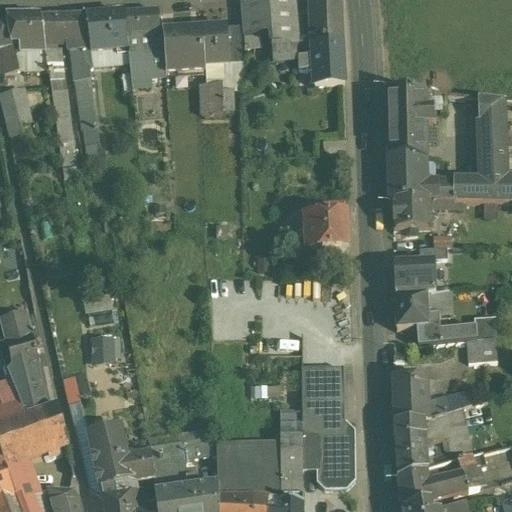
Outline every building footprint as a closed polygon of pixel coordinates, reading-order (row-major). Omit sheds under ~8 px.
[(267,0),(245,0),(241,1),(243,28),(244,39),(259,37),(270,35),(267,0)] [(291,0),(267,0),(270,35),(271,48),(294,45),(291,0)] [(340,0),(309,0),(310,6),(312,45),(312,48),(342,46),(340,0)] [(158,13),(125,14),(127,39),(139,38),(150,37),(152,59),(164,58),(162,36),(160,36),(158,13)] [(125,14),(85,18),(89,43),(90,54),(128,50),(127,39),(125,14)] [(44,52),(39,16),(18,17),(19,34),(18,34),(19,45),(19,53),(44,52)] [(85,18),(41,20),(41,16),(39,16),(44,52),(47,72),(51,72),(63,71),(60,44),(80,44),(89,43),(85,18)] [(6,17),(0,17),(0,51),(7,51),(12,50),(11,46),(12,46),(12,45),(19,45),(18,34),(19,34),(18,17),(6,17)] [(243,28),(227,29),(229,66),(243,65),(244,51),(244,39),(243,28)] [(227,29),(202,31),(204,68),(229,66),(227,29)] [(202,31),(162,33),(162,36),(164,58),(165,75),(205,73),(204,68),(202,31)] [(261,47),(259,37),(244,39),(244,51),(259,49),(261,47)] [(139,38),(127,39),(128,50),(128,56),(140,54),(139,38)] [(89,43),(80,44),(81,55),(77,55),(79,71),(92,70),(90,54),(89,43)] [(342,46),(312,48),(312,52),(312,59),(313,73),(314,90),(345,88),(342,46)] [(7,51),(0,51),(0,61),(8,60),(7,51)] [(140,54),(128,56),(131,84),(151,82),(147,54),(140,54)] [(257,56),(248,57),(248,66),(257,65),(257,56)] [(8,60),(0,61),(0,76),(17,73),(14,59),(8,60)] [(312,59),(298,61),(298,75),(313,73),(312,59)] [(222,86),(200,88),(201,117),(223,116),(222,86)] [(21,92),(0,96),(0,97),(10,138),(21,136),(18,127),(28,123),(21,92)] [(424,98),(386,94),(388,160),(424,162),(426,162),(425,128),(432,128),(432,115),(425,115),(424,98)] [(511,182),(505,183),(502,105),(478,103),(480,184),(482,184),(482,206),(511,206),(511,182)] [(385,127),(374,128),(375,141),(376,159),(387,158),(385,127)] [(439,188),(423,187),(424,162),(388,160),(389,204),(393,204),(430,205),(439,205),(439,188)] [(480,184),(453,183),(453,188),(439,188),(439,205),(452,205),(482,206),(482,184),(480,184)] [(430,205),(393,204),(393,233),(431,232),(430,205)] [(452,205),(439,205),(439,212),(447,213),(448,211),(452,211),(452,205)] [(347,219),(307,220),(309,245),(295,246),(294,246),(294,257),(322,256),(323,263),(337,263),(336,255),(349,255),(347,219)] [(294,234),(280,235),(281,257),(294,257),(294,246),(295,246),(294,234)] [(451,239),(433,239),(434,250),(451,249),(451,239)] [(447,251),(419,252),(419,264),(447,262),(447,251)] [(434,266),(394,268),(395,295),(395,301),(435,296),(434,266)] [(443,297),(426,299),(427,320),(432,320),(444,319),(443,297)] [(426,299),(395,303),(397,333),(417,331),(427,330),(427,320),(426,299)] [(112,325),(111,316),(89,320),(91,329),(112,325)] [(0,326),(6,347),(0,348),(0,358),(26,420),(45,415),(40,391),(44,389),(27,319),(0,326)] [(427,330),(417,331),(417,336),(433,335),(432,320),(427,320),(427,330)] [(495,321),(475,323),(475,331),(438,334),(439,347),(476,343),(476,344),(496,343),(495,321)] [(433,335),(417,336),(418,349),(439,347),(438,334),(433,335)] [(112,346),(94,346),(94,370),(113,369),(112,346)] [(487,351),(468,351),(468,367),(487,367),(487,351)] [(344,426),(344,372),(301,373),(301,413),(301,441),(302,473),(317,473),(317,486),(325,493),(346,493),(355,484),(354,435),(345,426),(344,426)] [(426,380),(393,381),(394,426),(395,426),(423,426),(427,425),(427,405),(426,380)] [(62,383),(67,406),(77,404),(72,381),(62,383)] [(469,395),(427,405),(427,425),(446,419),(462,413),(471,410),(469,395)] [(483,407),(475,409),(478,419),(486,417),(483,407)] [(58,413),(0,432),(0,462),(2,467),(4,472),(22,465),(67,450),(58,413)] [(301,441),(301,413),(279,413),(280,441),(301,441)] [(462,413),(446,419),(453,458),(454,458),(455,466),(457,466),(457,465),(471,461),(462,413)] [(423,426),(395,426),(395,448),(398,483),(423,476),(428,475),(427,466),(425,441),(423,426)] [(120,437),(105,440),(111,465),(126,461),(120,437)] [(111,465),(105,440),(89,444),(93,460),(91,461),(93,470),(95,469),(97,478),(95,479),(97,488),(99,487),(103,502),(117,500),(116,490),(120,488),(114,477),(111,465)] [(301,441),(280,441),(280,450),(280,501),(302,500),(302,473),(301,441)] [(217,442),(195,446),(197,463),(216,460),(216,451),(217,451),(217,442)] [(195,446),(182,448),(184,465),(197,463),(195,446)] [(182,448),(148,453),(149,458),(150,458),(153,483),(152,484),(154,498),(199,492),(197,480),(187,482),(184,465),(182,448)] [(217,451),(216,451),(216,460),(217,490),(217,503),(256,502),(268,504),(268,506),(280,508),(280,501),(280,450),(217,451)] [(511,450),(473,460),(471,461),(457,465),(457,466),(460,475),(461,479),(462,479),(463,483),(475,479),(474,475),(496,469),(497,472),(511,467),(511,450)] [(149,458),(126,461),(127,467),(113,470),(114,476),(125,498),(133,498),(137,497),(135,487),(152,484),(153,483),(150,458),(149,458)] [(453,458),(427,466),(428,475),(447,469),(455,466),(454,458),(453,458)] [(39,511),(22,465),(4,472),(15,502),(15,503),(18,511),(39,511)] [(455,466),(447,469),(448,477),(460,475),(457,466),(455,466)] [(0,467),(0,508),(15,503),(15,502),(4,472),(2,467),(0,467)] [(398,483),(402,511),(430,511),(429,506),(479,492),(475,479),(463,483),(462,479),(461,479),(425,487),(423,476),(398,483)] [(509,484),(495,488),(492,500),(493,504),(511,498),(511,495),(511,493),(509,484)] [(199,492),(154,498),(156,511),(217,511),(217,503),(217,490),(199,492)] [(143,511),(141,496),(137,497),(133,498),(134,511),(143,511)] [(70,499),(47,497),(50,511),(79,511),(74,504),(71,505),(70,499)] [(103,502),(102,502),(103,511),(134,511),(133,498),(125,498),(117,500),(103,502)] [(301,511),(302,500),(280,501),(280,508),(268,506),(267,511),(301,511)] [(511,511),(511,501),(501,505),(503,511),(511,511)] [(268,504),(256,502),(217,503),(217,511),(267,511),(268,506),(268,504)] [(18,511),(15,503),(0,508),(0,511),(18,511)]
